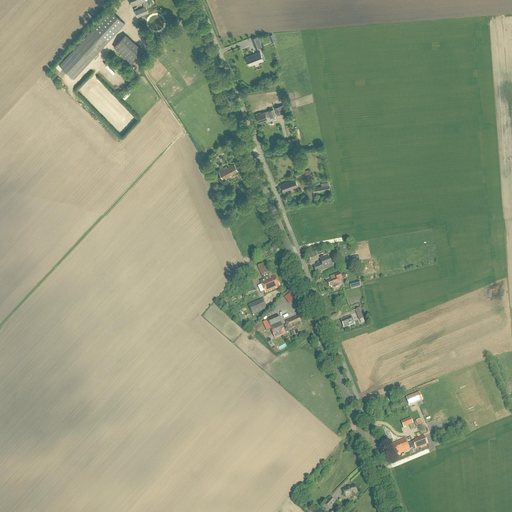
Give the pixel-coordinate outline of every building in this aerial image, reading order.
[(128,0),(131,6),(142,2),(144,7),(135,10),(137,17),(148,13),(144,1),(144,0),(146,0),(148,5),(153,3),(151,0),(128,0)] [(110,9),(59,64),(74,78),(125,23),(110,9)] [(252,38),(256,49),(261,47),(257,36),(252,38)] [(122,51),(123,54),(130,57),(132,54),(129,55),(127,52),(135,48),(132,47),(135,45),(133,42),(129,44),(128,43),(127,46),(123,48),(125,44),(120,41),(122,44),(121,46),(117,45),(120,50),(122,51)] [(245,57),(249,66),(263,60),(260,51),(245,57)] [(274,107),(277,115),(283,113),(283,111),(289,109),(287,103),(281,105),(274,107)] [(265,112),(256,115),(258,122),(267,119),(266,117),(269,116),(275,114),(273,109),(267,111),(265,112)] [(226,167),(226,166),(219,169),(223,179),(231,176),(230,174),(237,171),(233,163),(226,167)] [(280,185),(283,192),(297,186),(295,180),(288,182),(287,182),(280,185)] [(312,187),(313,192),(330,189),(328,181),(320,182),(321,185),(312,187)] [(314,200),(309,187),(304,189),(308,199),(305,200),(305,202),(314,200)] [(313,267),(316,274),(332,267),(328,257),(320,261),(321,264),(313,267)] [(262,279),(265,278),(265,279),(260,282),(265,293),(280,287),(276,277),(270,279),(268,275),(264,264),(258,266),(262,277),(261,277),(262,279)] [(330,288),(334,286),(334,287),(339,285),(338,282),(342,280),(347,278),(345,275),(341,277),(339,274),(335,276),(336,279),(327,282),(330,288)] [(262,300),(248,306),(253,316),(266,309),(262,300)] [(355,311),(359,321),(364,319),(362,313),(364,312),(363,308),(361,309),(360,309),(355,311)] [(278,338),(286,335),(284,331),(282,327),(281,325),(280,323),(277,315),(267,320),(267,321),(263,323),(265,327),(269,326),(270,327),(271,330),(271,331),(274,337),(275,340),(278,338)] [(298,316),(285,321),(286,323),(289,329),(301,324),(298,316)] [(351,317),(341,321),(344,329),(354,325),(351,317)] [(417,394),(406,399),(409,406),(420,402),(417,394)] [(406,420),(401,423),(403,428),(409,426),(413,424),(410,419),(406,420)] [(414,447),(415,450),(427,445),(424,436),(412,441),(413,443),(414,447)] [(409,451),(410,450),(409,449),(414,447),(413,443),(408,445),(405,439),(390,445),(395,457),(395,456),(409,450),(409,451)] [(352,500),(357,499),(355,494),(357,493),(354,486),(342,490),(346,498),(351,496),(352,500)] [(329,508),(335,502),(330,497),(324,504),(325,505),(322,509),(325,511),(329,508)]
